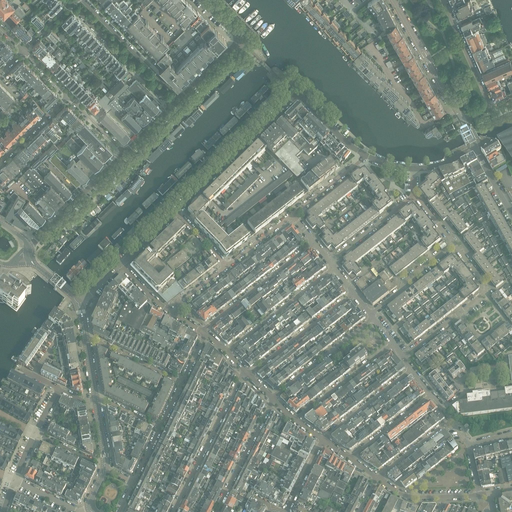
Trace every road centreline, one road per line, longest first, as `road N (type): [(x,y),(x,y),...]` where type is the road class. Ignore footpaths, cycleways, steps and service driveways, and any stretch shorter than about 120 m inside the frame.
road 1 (residential): [(176,212),(298,95),(364,154)]
road 2 (residential): [(402,357),(490,289),(453,243)]
road 3 (residential): [(170,511),(243,370)]
road 4 (residential): [(70,4),(172,108)]
road 5 (residential): [(201,331),(313,241)]
road 6 (residential): [(180,100),(81,0)]
road 7 (residential): [(332,266),(226,351)]
road 8 (residential): [(125,153),(28,246)]
road 9 (residential): [(248,375),(351,292)]
road 10 (residential): [(373,318),(272,398)]
road 11 (residential): [(272,398),(215,511)]
road 12 (residential): [(293,419),(392,343)]
road 13 (residential): [(454,107),(392,0)]
road 14 (residential): [(454,107),(423,124),(374,52)]
